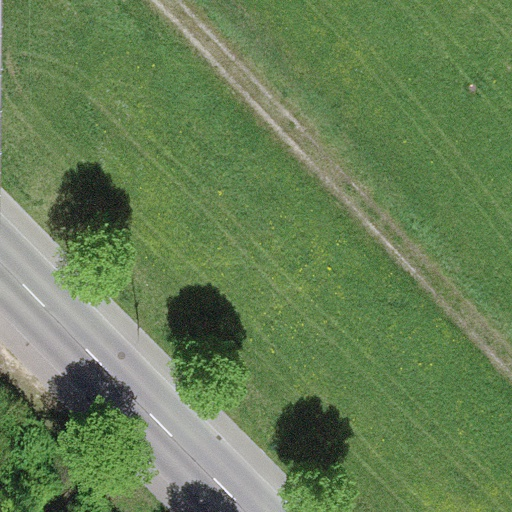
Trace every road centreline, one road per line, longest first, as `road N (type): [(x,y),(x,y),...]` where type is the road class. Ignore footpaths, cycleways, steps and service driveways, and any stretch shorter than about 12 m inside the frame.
road 1 (track): [(511,359),(169,0)]
road 2 (secondary): [(0,261),(243,511)]
